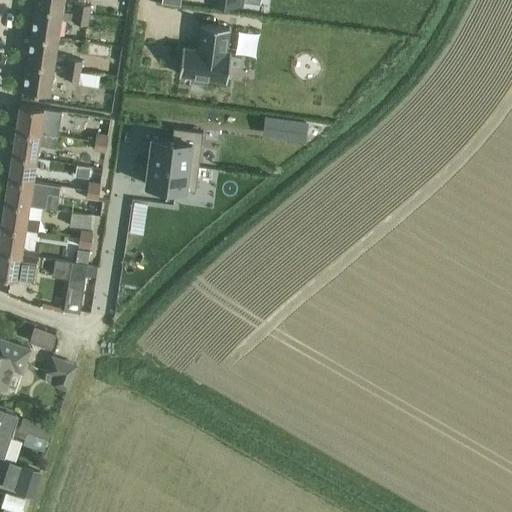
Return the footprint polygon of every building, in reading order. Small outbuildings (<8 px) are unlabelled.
[(35,0),(34,6),(89,14),(90,4),(77,2),(75,12),(61,9),(62,0),(35,0)] [(30,34),(57,38),(60,20),(87,24),(89,14),(34,6),(30,34)] [(182,46),(178,74),(191,76),(190,81),(205,84),(206,78),(226,81),(230,53),(225,52),(228,28),(201,24),(197,49),(182,46)] [(26,62),(53,66),(57,38),(30,34),(26,62)] [(110,48),(88,45),(87,55),(108,58),(110,48)] [(65,68),(80,70),(100,72),(101,62),(66,58),(65,68)] [(22,90),(41,93),(48,94),(53,66),(26,62),(22,90)] [(96,87),(116,86),(116,73),(95,74),(96,87)] [(19,104),(15,129),(57,135),(61,111),(19,104)] [(264,115),(262,133),(283,136),(286,118),(264,115)] [(151,136),(148,160),(198,167),(203,131),(173,127),(172,139),(151,136)] [(12,153),(36,157),(38,144),(55,147),(57,135),(15,129),(12,153)] [(96,132),(95,141),(106,143),(107,134),(96,132)] [(8,177),(32,181),(36,157),(12,153),(8,177)] [(148,160),(145,184),(195,191),(198,167),(148,160)] [(76,164),(74,175),(88,177),(90,166),(88,166),(76,164)] [(8,177),(4,202),(28,205),(45,208),(48,193),(58,194),(59,185),(32,181),(8,177)] [(87,189),(99,191),(100,183),(88,181),(87,189)] [(99,191),(87,189),(85,198),(98,200),(99,191)] [(26,218),(28,205),(4,202),(0,226),(24,229),(37,232),(39,220),(26,218)] [(133,202),(129,232),(142,234),(146,204),(133,202)] [(70,226),(89,228),(91,214),(71,212),(70,226)] [(0,228),(0,250),(21,254),(22,246),(24,229),(0,226),(0,228)] [(79,238),(90,240),(92,231),(80,229),(79,238)] [(90,240),(79,238),(78,247),(89,248),(90,240)] [(38,257),(0,250),(0,275),(34,281),(38,257)] [(75,262),(87,264),(89,252),(78,250),(75,262)] [(45,259),(40,277),(58,281),(62,263),(45,259)] [(68,283),(64,309),(79,312),(80,308),(85,280),(87,264),(75,263),(71,262),(69,278),(72,278),(72,284),(68,283)] [(22,372),(23,368),(30,349),(1,339),(0,342),(0,385),(6,388),(12,369),(22,372)] [(53,384),(67,389),(68,389),(76,365),(52,356),(46,371),(56,375),(53,384)] [(0,457),(3,458),(18,416),(6,412),(0,410),(0,457)] [(48,440),(51,428),(22,419),(18,430),(48,440)] [(15,489),(30,494),(38,471),(23,466),(22,470),(15,468),(8,472),(5,478),(9,486),(15,488),(15,489)] [(20,511),(24,501),(5,494),(1,507),(4,508),(2,511),(20,511)]
